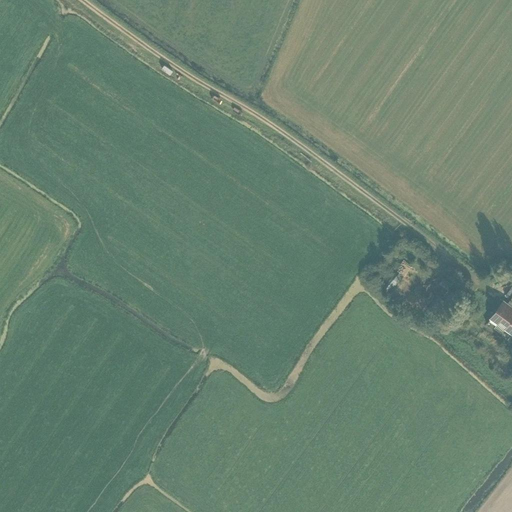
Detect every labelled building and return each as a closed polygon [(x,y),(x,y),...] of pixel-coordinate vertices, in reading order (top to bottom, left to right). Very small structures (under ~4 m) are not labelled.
[(405,272),(407,267),(397,264),(395,269),(405,272)] [(443,271),(438,279),(449,286),(454,278),(443,271)] [(451,291),(444,300),(451,306),(458,297),(451,291)] [(406,292),(403,295),(416,306),(418,304),(406,292)] [(511,297),(508,303),(503,299),(489,319),(497,325),(494,330),(501,335),(504,330),(511,335),(511,297)] [(440,319),(451,306),(444,300),(433,313),(440,319)]
